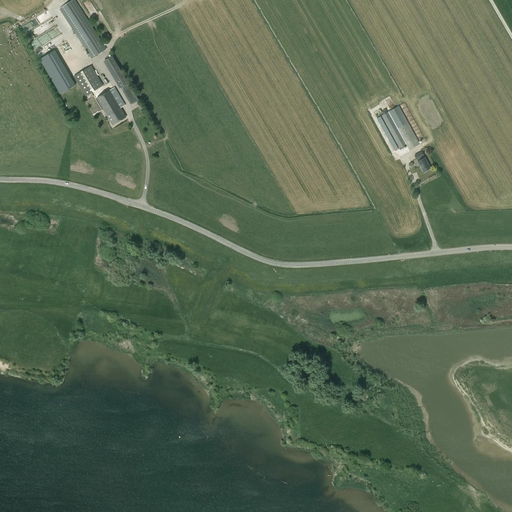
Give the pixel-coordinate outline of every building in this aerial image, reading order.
[(91,59),(107,49),(75,0),(73,0),(59,9),(91,59)] [(49,12),(21,26),(28,40),(56,26),(49,12)] [(55,51),(39,60),(60,94),(75,85),(55,51)] [(74,76),(86,96),(103,86),(91,66),(74,76)] [(115,87),(96,98),(113,125),(126,117),(121,108),(125,105),(115,87)] [(409,150),(420,144),(408,123),(397,129),(409,150)] [(424,158),(423,156),(424,156),(422,152),(415,156),(417,160),(417,159),(418,161),(418,162),(424,172),(431,168),(425,158),(424,158)]
